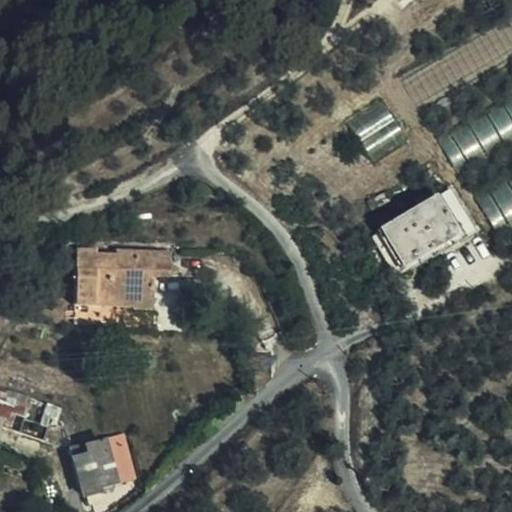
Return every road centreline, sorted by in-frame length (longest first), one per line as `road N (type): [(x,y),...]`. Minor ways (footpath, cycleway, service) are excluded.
road 1 (unclassified): [(333,349),(299,257),(270,217),(229,183),(194,168),(0,232)]
road 2 (residential): [(333,349),(296,371),(132,511)]
road 3 (track): [(194,168),(209,136),(373,0)]
road 4 (track): [(333,349),(511,254)]
road 5 (residential): [(370,511),(347,460),(333,349)]
